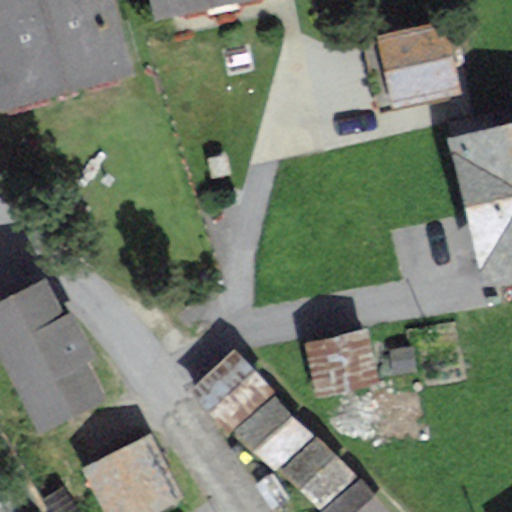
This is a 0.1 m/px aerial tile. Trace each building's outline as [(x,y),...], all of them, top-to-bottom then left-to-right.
[(102,0),(0,0),(0,120),(126,87),(102,0)] [(143,0),(149,28),(166,25),(279,2),(279,0),(143,0)] [(439,27),(369,41),(383,112),(453,99),(439,27)] [(511,126),(452,142),(433,147),(472,297),(511,286),(511,126)] [(36,278),(0,297),(0,381),(28,434),(95,399),(79,369),(91,363),(63,309),(55,314),(36,278)] [(421,383),(352,392),(365,462),(432,450),(421,383)] [(271,400),(233,437),(269,475),(308,438),(271,400)] [(145,439),(74,473),(92,511),(163,511),(177,506),(145,439)] [(346,479),(314,443),(278,476),(311,511),(346,479)] [(381,511),(360,486),(328,511),(381,511)]
